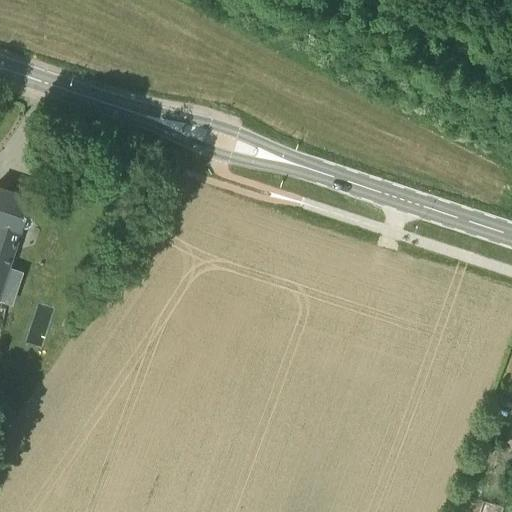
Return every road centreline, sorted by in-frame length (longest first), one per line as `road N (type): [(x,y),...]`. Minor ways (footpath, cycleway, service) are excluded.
road 1 (tertiary): [(329,177),(230,130),(128,109)]
road 2 (tertiary): [(128,109),(220,153),(329,177)]
road 3 (tertiary): [(511,236),(329,177)]
road 4 (tertiary): [(128,109),(0,67)]
